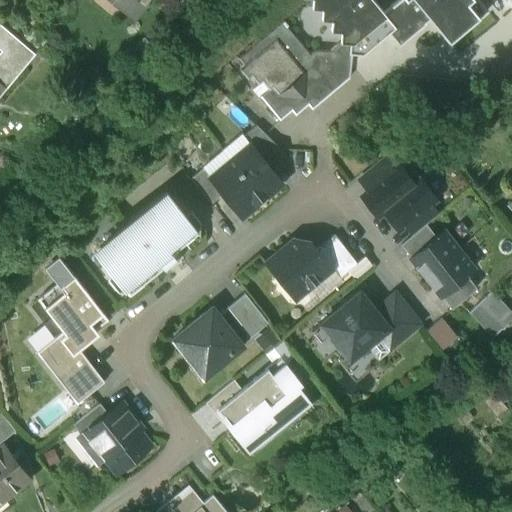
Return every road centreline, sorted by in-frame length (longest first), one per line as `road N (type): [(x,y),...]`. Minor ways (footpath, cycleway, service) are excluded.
road 1 (residential): [(106,511),(175,457),(179,428),(132,358),(134,341),(211,272),(322,193)]
road 2 (residential): [(322,193),(343,202),(435,317)]
